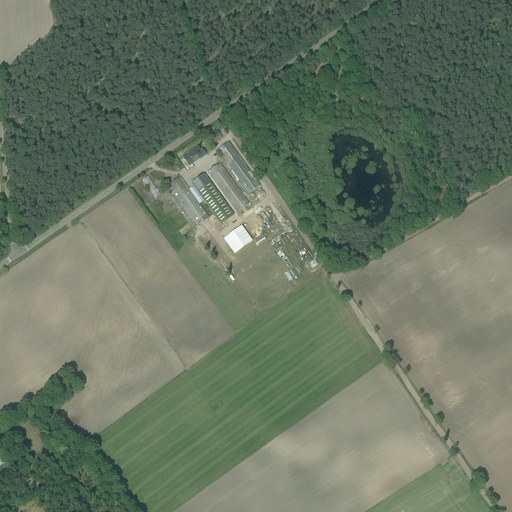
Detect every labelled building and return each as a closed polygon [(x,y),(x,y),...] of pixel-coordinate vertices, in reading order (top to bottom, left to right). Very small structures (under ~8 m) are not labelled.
[(416,119),(408,124),(409,127),(415,124),(416,127),(420,125),(416,119)] [(216,151),(219,155),(248,194),(260,185),(229,142),(216,151)] [(195,150),(190,153),(190,154),(183,159),(189,166),(200,158),(201,159),(206,155),(202,149),(197,153),(195,150)] [(207,172),(210,176),(236,213),(249,204),(220,163),(207,172)] [(204,175),(191,183),(193,186),(204,200),(221,224),(233,215),(204,175)] [(139,179),(148,196),(154,193),(145,176),(139,179)] [(172,197),(174,201),(194,228),(209,218),(199,204),(204,200),(193,186),(189,190),(180,177),(168,186),(174,195),(172,197)] [(237,229),(223,239),(234,254),(248,245),(237,229)]
